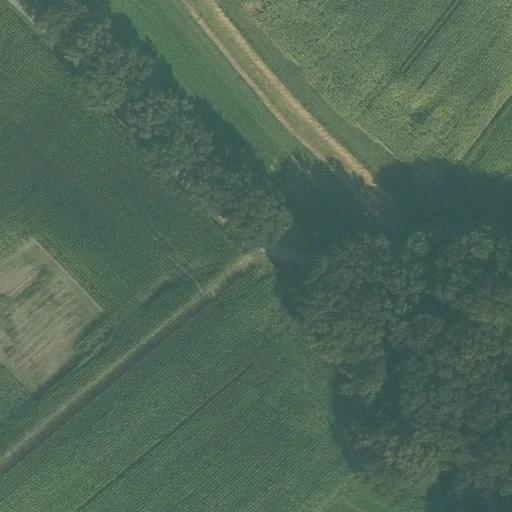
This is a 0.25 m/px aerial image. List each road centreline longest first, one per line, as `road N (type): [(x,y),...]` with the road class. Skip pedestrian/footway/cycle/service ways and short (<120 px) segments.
road 1 (unclassified): [(376,252),(316,261),(259,248),(12,0)]
road 2 (unclassified): [(376,252),(511,389)]
road 3 (unclassified): [(511,256),(424,240),(376,252)]
